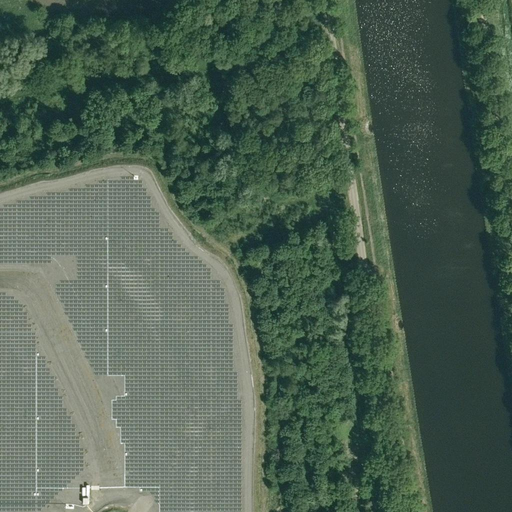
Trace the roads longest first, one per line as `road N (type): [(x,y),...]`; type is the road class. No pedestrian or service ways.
road 1 (unclassified): [(402,511),(326,0)]
road 2 (track): [(0,99),(331,37)]
road 3 (track): [(511,201),(483,0)]
